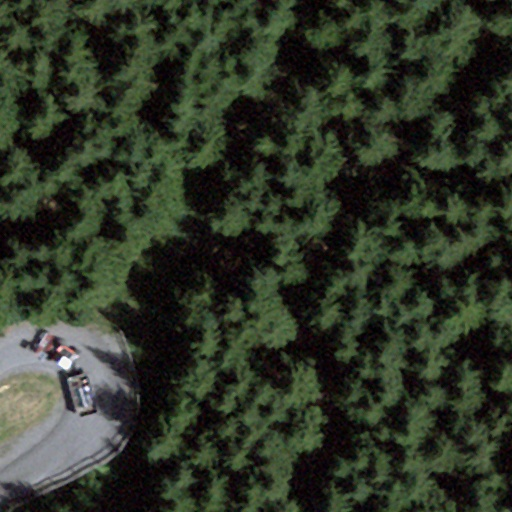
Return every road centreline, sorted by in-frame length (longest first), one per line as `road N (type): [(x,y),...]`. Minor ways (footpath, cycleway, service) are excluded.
road 1 (track): [(77,348),(313,0)]
road 2 (track): [(0,484),(89,401),(77,348),(25,342),(0,364)]
